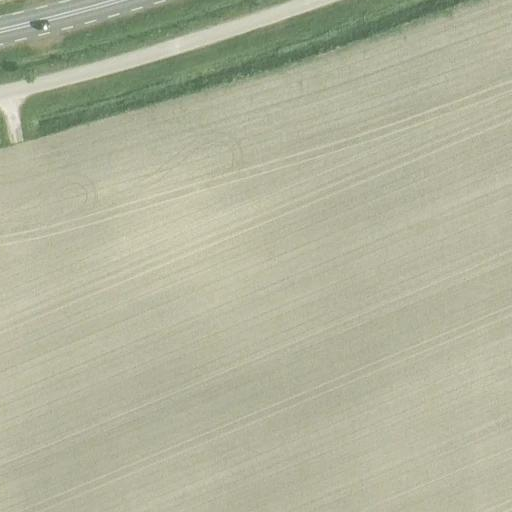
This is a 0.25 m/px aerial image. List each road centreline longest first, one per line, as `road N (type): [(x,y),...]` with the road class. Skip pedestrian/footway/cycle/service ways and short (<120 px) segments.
road 1 (unclassified): [(0,94),(316,0)]
road 2 (secondary): [(0,31),(121,0)]
